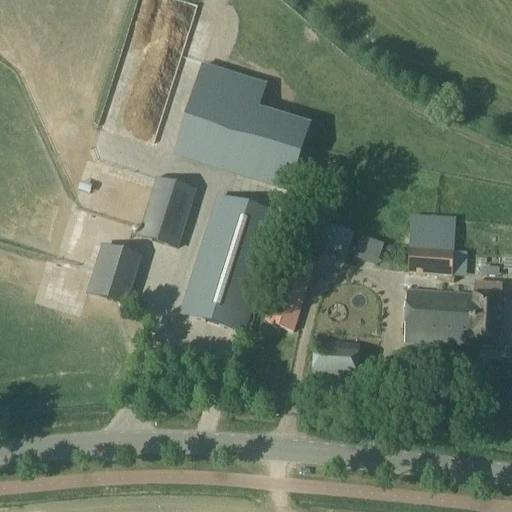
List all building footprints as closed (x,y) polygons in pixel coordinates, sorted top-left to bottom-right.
[(289,196),(305,147),(312,126),(266,111),(259,109),(267,86),(203,66),(200,74),(173,159),(289,196)] [(140,238),(178,249),(196,192),(158,180),(140,238)] [(281,218),(217,198),(180,315),(244,336),(281,218)] [(350,231),(355,216),(310,199),(304,215),(350,231)] [(456,220),(410,218),(408,276),(453,278),(456,220)] [(354,235),(328,224),(320,248),(347,257),(354,235)] [(126,310),(141,257),(101,245),(85,297),(126,310)] [(293,334),(315,264),(284,255),(263,325),(293,334)] [(404,345),(473,349),(473,347),(499,349),(501,298),(502,285),(475,284),(475,294),(407,291),(404,345)] [(165,357),(182,360),(185,345),(168,342),(165,357)] [(357,344),(315,342),(312,384),(356,387),(357,344)]
